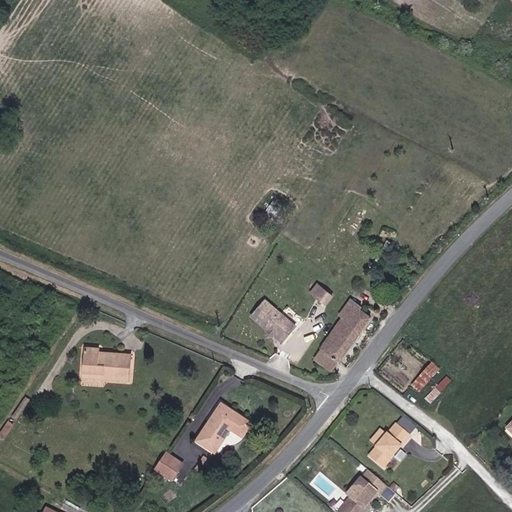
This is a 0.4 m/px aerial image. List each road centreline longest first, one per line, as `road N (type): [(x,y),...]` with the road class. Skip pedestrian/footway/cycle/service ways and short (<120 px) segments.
road 1 (unclassified): [(337,398),(0,251)]
road 2 (tertiary): [(359,370),(511,194)]
road 3 (unclassified): [(359,370),(467,454),(511,505)]
road 4 (tertiary): [(218,511),(337,398)]
